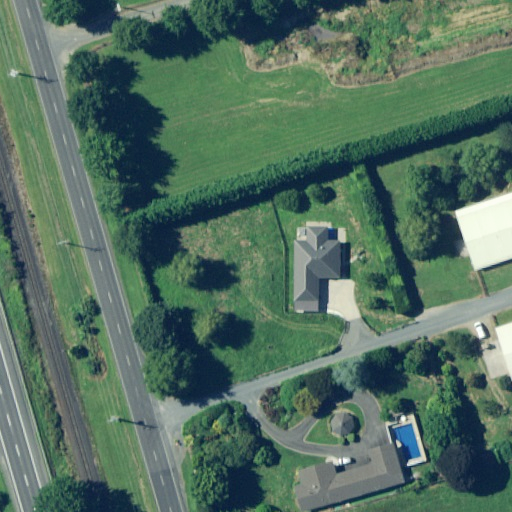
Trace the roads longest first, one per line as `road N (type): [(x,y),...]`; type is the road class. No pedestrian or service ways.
road 1 (tertiary): [(30,0),(177,511)]
road 2 (track): [(194,0),(42,42)]
